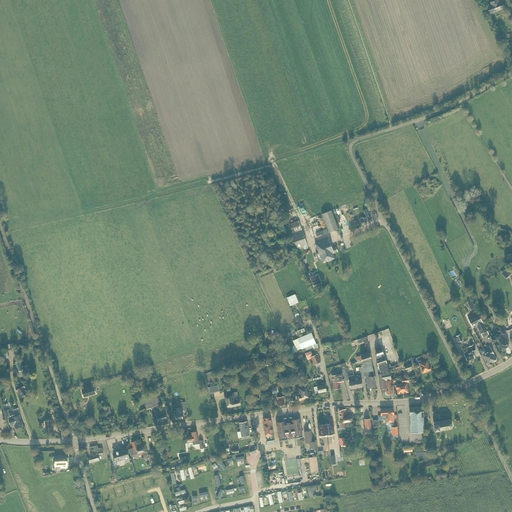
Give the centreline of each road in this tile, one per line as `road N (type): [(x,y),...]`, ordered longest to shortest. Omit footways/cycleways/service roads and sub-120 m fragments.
road 1 (unclassified): [(465,384),(350,145),(441,111),(511,72)]
road 2 (tertiary): [(73,441),(334,404),(415,401),(465,384)]
road 3 (unclassified): [(73,441),(0,225)]
